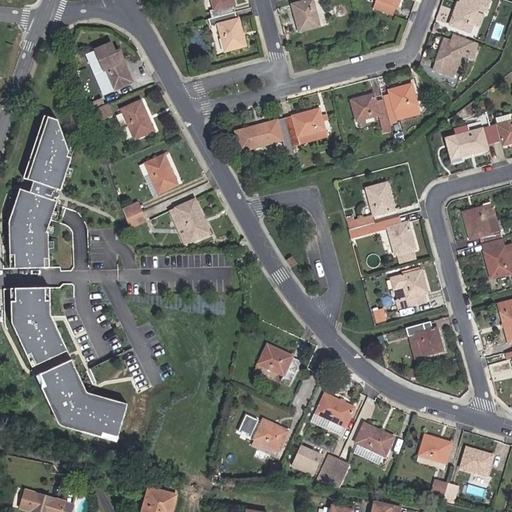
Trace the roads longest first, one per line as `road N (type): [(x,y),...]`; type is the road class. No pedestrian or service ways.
road 1 (residential): [(478,420),(482,393),(432,206),(440,192),(511,171)]
road 2 (unclassified): [(315,321),(331,306),(335,282),(314,207),(293,198),(242,211)]
road 3 (residential): [(315,321),(389,389),(478,420)]
road 4 (residential): [(283,87),(409,52),(429,0)]
road 5 (residential): [(242,211),(315,321)]
road 6 (residential): [(103,275),(229,274)]
